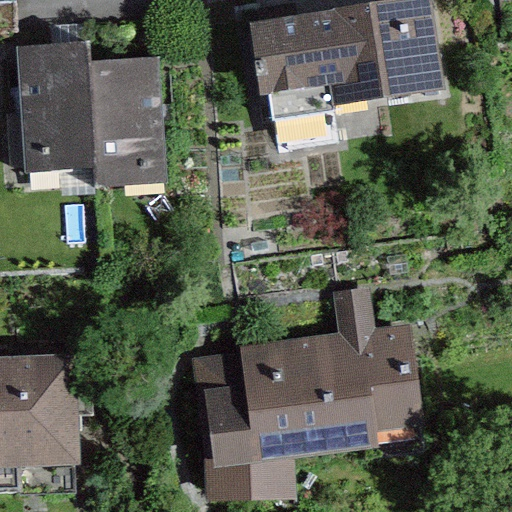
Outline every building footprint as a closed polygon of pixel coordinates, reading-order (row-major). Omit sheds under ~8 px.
[(0,0),(0,12),(19,12),(18,0),(0,0)] [(434,9),(266,37),(277,107),(333,98),(336,114),(448,95),(434,9)] [(19,12),(0,12),(0,40),(19,41),(19,12)] [(95,56),(28,62),(38,177),(109,170),(97,80),(95,56)] [(155,72),(97,80),(109,170),(112,196),(170,188),(155,72)] [(255,373),(209,378),(222,502),(297,494),(293,460),(429,445),(418,343),(381,346),(377,302),(350,305),(355,350),(253,361),(255,373)] [(81,372),(0,375),(0,473),(86,470),(81,372)]
